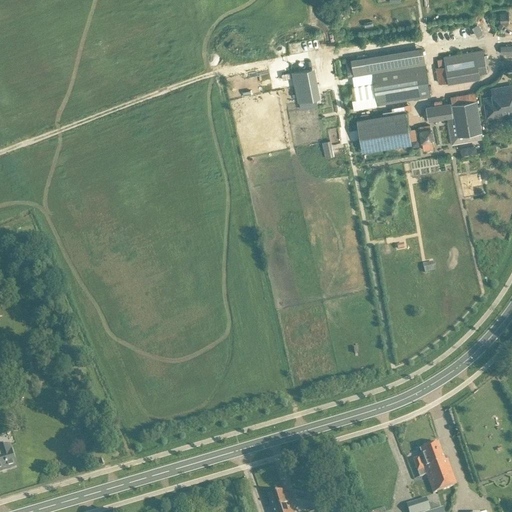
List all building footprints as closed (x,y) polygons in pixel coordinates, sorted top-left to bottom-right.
[(509,21),(509,13),(508,13),(505,13),(504,13),(500,13),(500,14),(497,16),(498,19),(500,21),(500,22),(501,22),(501,21),(504,21),(504,22),(505,22),(505,21),(509,21)] [(439,82),(483,77),(483,72),(489,71),(486,48),(439,54),(440,65),(437,65),(439,82)] [(425,64),(372,73),(374,82),(376,95),(377,104),(430,95),(425,64)] [(318,96),(322,96),(318,66),(295,69),(300,108),(319,106),(318,96)] [(376,95),(374,82),(352,85),(354,99),(376,95)] [(483,96),(486,118),(509,114),(510,119),(510,118),(511,117),(511,83),(490,87),(492,95),(483,96)] [(436,106),(426,107),(428,119),(447,116),(452,143),(467,141),(483,138),(482,132),(479,114),(477,105),(476,100),(452,104),(452,105),(450,105),(450,103),(442,105),(441,101),(435,102),(436,106)] [(411,143),(406,111),(357,119),(362,151),(411,143)] [(435,128),(422,129),(424,149),(437,148),(435,128)] [(418,138),(411,140),(412,147),(419,145),(418,138)] [(324,140),(327,156),(335,155),(332,139),(324,140)] [(0,471),(16,466),(12,454),(13,454),(11,447),(10,447),(9,443),(0,445),(0,471)] [(427,475),(450,467),(448,461),(448,460),(445,461),(438,443),(420,450),(423,457),(413,460),(418,472),(425,469),(427,475)] [(457,484),(456,485),(450,467),(427,475),(434,494),(457,485),(457,484)] [(292,511),(290,502),(287,503),(284,492),(268,496),(273,511),(292,511)] [(432,511),(429,511),(426,499),(406,505),(408,511),(444,511),(443,509),(432,511)]
